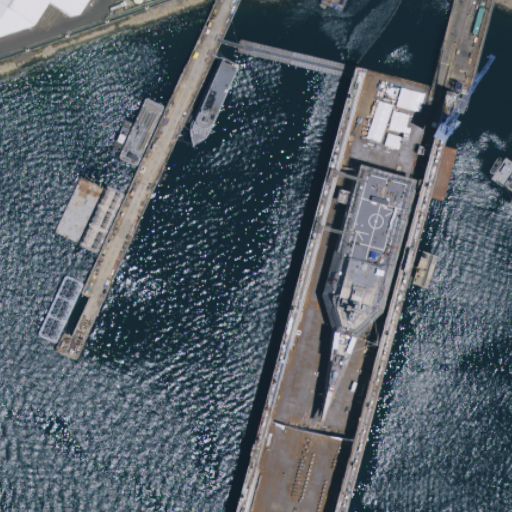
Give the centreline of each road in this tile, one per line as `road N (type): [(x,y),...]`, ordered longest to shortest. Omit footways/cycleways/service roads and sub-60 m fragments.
road 1 (residential): [(472,0),(337,511)]
road 2 (residential): [(228,0),(68,353)]
